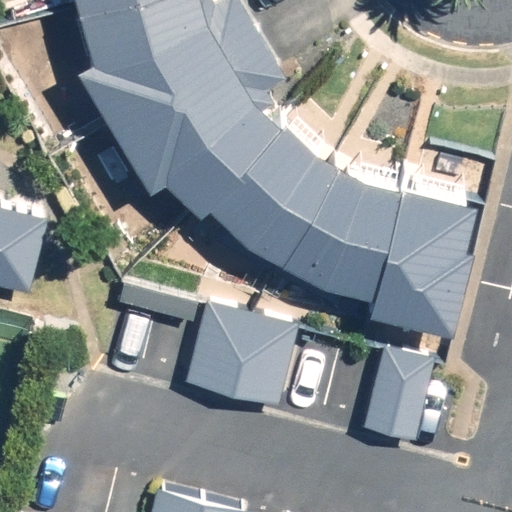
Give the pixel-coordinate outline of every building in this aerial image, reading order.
[(83,0),(96,40),(82,49),(154,168),(165,165),(200,197),(211,189),(227,201),(217,227),(339,299),(350,270),(373,277),(367,298),(456,319),(482,185),(369,159),(298,115),(262,79),(287,68),(248,0),(83,0)] [(51,206),(0,193),(0,273),(32,281),(51,206)] [(302,312),(210,289),(189,370),(281,393),(302,312)] [(438,349),(387,336),(368,414),(418,427),(438,349)] [(247,511),(250,502),(161,480),(152,511),(247,511)]
